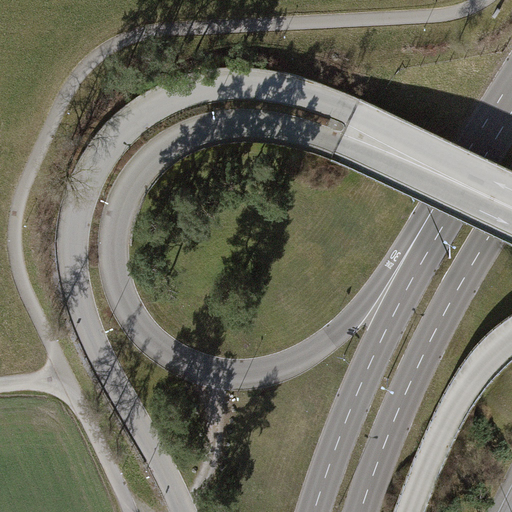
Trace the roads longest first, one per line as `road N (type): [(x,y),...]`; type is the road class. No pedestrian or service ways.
road 1 (unclassified): [(511,84),(487,110),(354,316),(301,357),(251,375),(181,364),(148,341),(126,309),(114,227),(127,187),(155,151),(191,133),(237,122),(347,132)]
road 2 (track): [(483,0),(430,16),(147,32),(89,63),(22,192),(15,225),(28,295),(67,377)]
road 3 (unclassified): [(347,132),(289,92),(208,84),(142,110),(88,166),(76,201),(73,273),(87,324),(181,511)]
road 4 (tertiary): [(511,111),(409,284),(313,511)]
road 5 (tertiary): [(361,511),(399,405),(511,196)]
road 6 (unclassified): [(411,511),(444,425),(511,338)]
road 7 (unclassified): [(511,210),(347,132)]
road 8 (track): [(67,377),(130,511)]
road 9 (track): [(190,511),(219,443),(215,373)]
